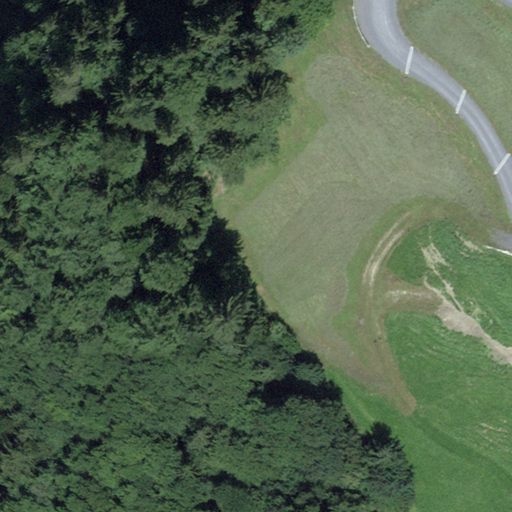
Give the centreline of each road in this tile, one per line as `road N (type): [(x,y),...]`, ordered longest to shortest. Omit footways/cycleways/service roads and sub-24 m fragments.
road 1 (track): [(511,242),(439,209),(419,212),(377,254),(368,299),(414,419),(511,483)]
road 2 (unclassified): [(376,0),(391,43),(478,120),(511,191)]
